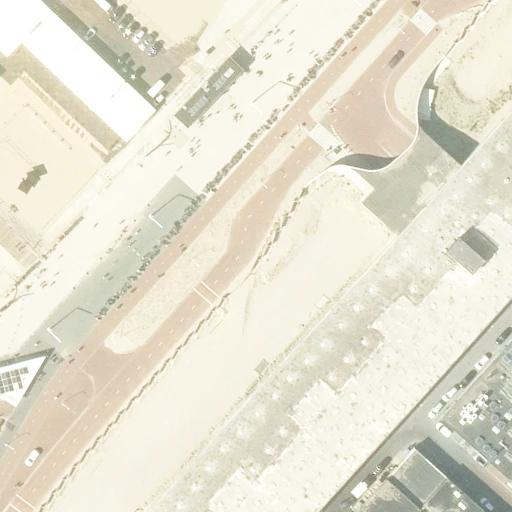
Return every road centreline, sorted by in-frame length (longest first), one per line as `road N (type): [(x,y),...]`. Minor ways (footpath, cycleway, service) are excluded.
road 1 (residential): [(18,511),(239,254),(248,217),(445,0)]
road 2 (residential): [(511,309),(413,417)]
road 3 (residential): [(413,417),(511,504)]
road 4 (residential): [(413,417),(328,511)]
